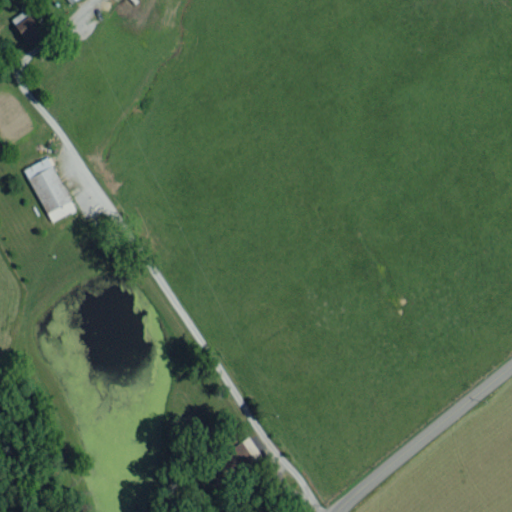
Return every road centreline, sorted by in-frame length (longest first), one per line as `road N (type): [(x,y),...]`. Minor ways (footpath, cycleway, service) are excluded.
road 1 (residential): [(105,0),(24,60),(19,83),(322,511)]
road 2 (residential): [(336,511),(511,367)]
